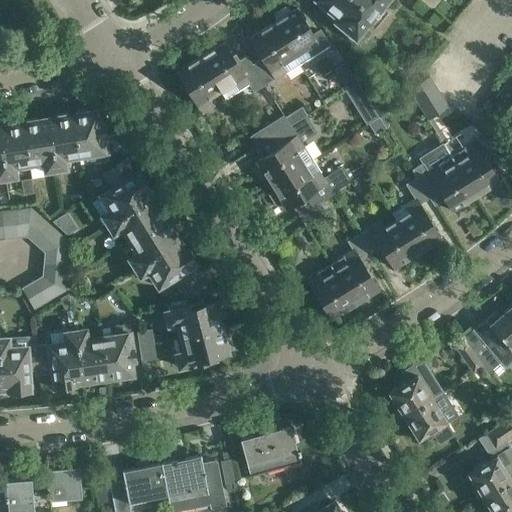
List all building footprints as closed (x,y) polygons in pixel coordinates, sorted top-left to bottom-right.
[(356,37),(354,39),(356,40),(369,24),(374,28),(389,11),(383,6),(388,0),(316,0),(336,16),(334,19),(356,37)] [(296,8),(273,22),(294,55),(297,53),(301,61),(321,47),(296,8)] [(263,57),(253,64),(265,83),(286,70),(281,63),(294,55),(273,22),(250,37),(263,57)] [(223,42),(199,57),(220,90),(221,89),(225,97),(248,82),(254,90),(265,83),(253,64),(252,64),(246,56),(239,61),(235,54),(232,56),(223,42)] [(220,90),(199,57),(176,71),(202,111),(213,104),(208,97),(220,90)] [(334,68),(347,88),(358,82),(345,62),(334,68)] [(511,66),(511,67),(511,76),(495,96),(507,106),(505,109),(511,115),(511,66)] [(429,74),(408,87),(413,95),(434,82),(429,74)] [(442,95),(434,82),(413,95),(421,108),(442,95)] [(493,104),(488,99),(481,107),(487,111),(493,104)] [(74,113),(71,113),(77,155),(93,152),(95,161),(108,159),(102,123),(99,123),(97,109),(88,111),(86,109),(75,111),(74,113)] [(55,116),(46,118),(53,159),(55,171),(69,169),(67,157),(77,155),(71,113),(69,114),(67,112),(56,114),(55,116)] [(270,138),(290,124),(284,114),(283,114),(249,135),(257,146),(270,138)] [(388,114),(379,116),(386,127),(388,114)] [(379,116),(368,122),(375,133),(386,127),(379,116)] [(25,121),(22,122),(29,163),(41,161),(43,173),(55,171),(53,159),(46,118),(39,119),(37,117),(26,119),(25,121)] [(0,125),(0,135),(6,179),(19,177),(17,165),(29,163),(22,122),(20,122),(18,120),(8,122),(6,125),(0,125)] [(263,156),(256,160),(270,183),(310,158),(303,147),(305,146),(302,141),(290,124),(270,138),(274,144),(267,148),(269,151),(269,152),(263,156)] [(484,134),(450,155),(475,195),(500,180),(489,164),(501,149),(484,134)] [(423,161),(412,168),(411,169),(416,176),(429,197),(434,205),(445,198),(452,210),(475,195),(450,155),(428,169),(423,161)] [(106,170),(101,173),(109,186),(135,171),(126,156),(113,165),(106,170)] [(272,186),(269,193),(276,204),(284,204),(286,207),(292,204),(306,195),(312,205),(333,192),(351,181),(341,165),(323,176),(312,157),(310,158),(270,183),(272,186)] [(109,186),(97,193),(108,209),(99,214),(106,225),(152,196),(147,189),(149,188),(147,184),(148,180),(143,173),(140,173),(137,169),(135,171),(109,186)] [(420,202),(429,197),(416,176),(405,183),(414,198),(405,204),(392,212),(397,219),(418,252),(441,237),(419,203),(420,202)] [(152,196),(106,225),(113,236),(121,231),(127,241),(165,217),(164,214),(164,211),(159,204),(157,203),(152,196)] [(299,214),(306,224),(306,225),(327,212),(320,201),(299,214)] [(29,206),(14,208),(15,237),(27,235),(29,206)] [(29,206),(27,235),(36,243),(49,223),(30,206),(29,206)] [(14,208),(2,209),(4,238),(15,237),(14,208)] [(134,252),(126,257),(132,267),(177,239),(179,238),(174,231),(174,228),(169,219),(166,219),(165,217),(127,241),(134,252)] [(368,226),(358,233),(371,253),(381,247),(394,267),(418,252),(397,219),(384,227),(379,220),(368,227),(368,226)] [(49,223),(36,243),(43,250),(67,241),(49,223)] [(352,249),(330,262),(355,303),(378,288),(360,260),(371,253),(358,233),(346,240),(352,249)] [(177,239),(132,267),(140,279),(148,274),(158,290),(173,280),(184,298),(206,284),(195,266),(193,263),(196,261),(194,258),(195,255),(190,247),(187,247),(185,243),(183,244),(179,238),(177,239)] [(67,241),(43,250),(45,252),(44,263),(67,267),(69,243),(67,241)] [(355,303),(330,262),(306,277),(331,318),(355,303)] [(44,263),(43,275),(64,290),(66,289),(67,267),(44,263)] [(43,275),(34,280),(47,300),(64,290),(43,275)] [(47,300),(34,280),(22,287),(34,307),(47,300)] [(68,293),(58,299),(68,306),(71,305),(68,293)] [(178,322),(182,335),(221,325),(219,317),(224,315),(221,302),(216,303),(216,301),(202,304),(201,301),(166,310),(169,324),(178,322)] [(492,312),(476,326),(473,322),(461,333),(465,339),(488,370),(500,362),(503,366),(511,357),(511,304),(497,317),(492,312)] [(129,322),(101,327),(107,378),(110,378),(111,379),(123,377),(124,375),(133,373),(131,359),(135,359),(129,322)] [(179,366),(181,365),(215,357),(214,354),(227,351),(227,349),(232,348),(229,334),(224,335),(221,325),(182,335),(186,350),(176,353),(179,366)] [(101,327),(75,330),(82,381),(92,379),(94,381),(105,380),(105,379),(107,378),(101,327)] [(153,342),(151,328),(138,331),(140,343),(153,342)] [(75,330),(36,336),(40,372),(52,371),(54,386),(58,386),(60,388),(70,386),(72,383),(76,383),(75,382),(82,381),(75,330)] [(36,336),(0,338),(0,373),(1,389),(8,388),(8,390),(13,389),(15,391),(25,391),(27,388),(30,388),(29,373),(40,372),(36,336)] [(488,370),(465,339),(455,346),(477,377),(488,370)] [(153,342),(140,343),(142,359),(155,357),(153,342)] [(392,404),(400,416),(401,417),(404,415),(432,397),(442,390),(434,378),(422,357),(398,370),(405,381),(389,391),(396,402),(392,404)] [(442,390),(432,397),(404,415),(418,438),(432,430),(439,441),(453,433),(446,422),(457,414),(442,390)] [(511,449),(506,440),(511,435),(511,415),(486,431),(485,432),(476,438),(489,459),(467,473),(474,482),(470,484),(478,496),(482,494),(482,495),(511,477),(511,449)] [(240,438),(247,463),(250,475),(301,461),(297,449),(289,420),(274,424),(275,428),(240,438)] [(200,454),(161,462),(168,494),(206,486),(210,507),(226,504),(217,460),(202,463),(200,454)] [(230,458),(220,460),(225,483),(235,481),(230,458)] [(109,483),(114,511),(130,511),(128,501),(168,494),(161,462),(146,465),(145,461),(135,463),(136,467),(122,470),(124,480),(109,483)] [(51,511),(50,501),(82,498),(79,467),(46,470),(48,490),(32,492),(31,478),(6,480),(0,480),(0,511),(51,511)] [(511,511),(511,477),(482,495),(492,511),(511,511)] [(106,487),(95,489),(98,502),(109,501),(106,487)] [(302,511),(345,511),(341,511),(340,511),(332,500),(321,506),(318,501),(302,511)]
